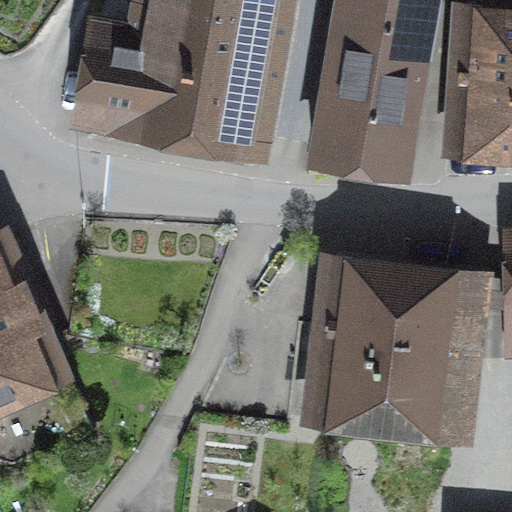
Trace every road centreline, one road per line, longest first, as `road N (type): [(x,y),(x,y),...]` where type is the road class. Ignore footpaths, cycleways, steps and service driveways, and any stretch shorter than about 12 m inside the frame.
road 1 (residential): [(511,206),(342,208),(115,190),(42,161),(0,121)]
road 2 (residential): [(81,0),(0,102)]
